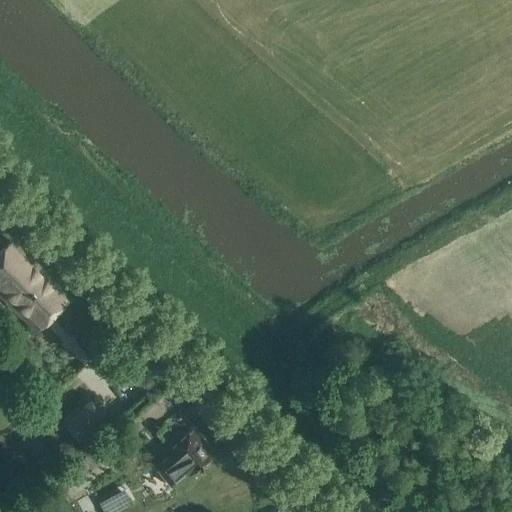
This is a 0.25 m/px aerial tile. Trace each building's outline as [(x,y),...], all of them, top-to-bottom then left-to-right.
[(37,331),(57,311),(71,296),(13,239),(0,252),(0,293),(8,302),(7,303),(23,318),(24,317),(37,331)] [(86,396),(62,419),(80,439),(105,416),(86,396)] [(166,439),(147,454),(153,461),(173,486),(187,474),(196,467),(212,454),(192,430),(177,442),(172,446),(166,439)] [(106,441),(94,451),(101,460),(114,451),(106,441)] [(81,461),(55,480),(63,490),(88,470),(81,461)] [(114,502),(102,508),(103,511),(113,511),(118,509),(114,502)]
